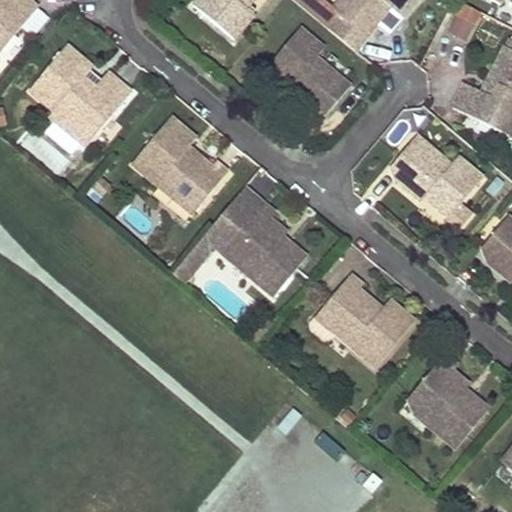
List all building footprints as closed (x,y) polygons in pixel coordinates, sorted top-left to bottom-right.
[(0,50),(35,10),(23,0),(6,0),(2,5),(0,7),(0,50)] [(196,0),(189,8),(230,43),(250,18),(243,12),(252,0),(196,0)] [(338,0),(334,6),(341,12),(350,0),(338,0)] [(350,0),(341,12),(368,35),(378,22),(377,21),(382,16),(377,12),(382,6),(387,10),(399,20),(415,0),(350,0)] [(377,12),(382,16),(387,10),(382,6),(377,12)] [(453,28),(467,36),(480,16),(465,8),(453,28)] [(297,30),(266,67),(283,80),(286,76),(293,82),(290,87),(286,91),(311,111),(315,107),(326,116),(349,89),(338,80),(333,87),(319,75),(325,69),(314,60),(321,50),(297,30)] [(511,55),(500,49),(484,82),(496,88),(490,101),(478,95),(462,87),(450,112),(505,139),(511,125),(511,124),(511,55)] [(85,150),(131,96),(107,77),(95,91),(90,98),(78,88),(83,81),(90,73),(65,52),(29,94),(54,115),(51,120),(85,150)] [(333,87),(338,80),(325,69),(319,75),(333,87)] [(286,76),(283,80),(290,87),(293,82),(286,76)] [(78,88),(90,98),(95,91),(83,81),(78,88)] [(496,88),(484,82),(478,95),(490,101),(496,88)] [(315,107),(311,111),(326,116),(315,107)] [(170,123),(132,169),(173,204),(186,202),(197,211),(226,176),(213,165),(210,169),(201,162),(192,165),(183,158),(189,152),(195,144),(170,123)] [(413,139),(388,169),(398,178),(393,184),(416,204),(419,200),(423,195),(433,203),(428,208),(446,221),(443,225),(453,234),(466,218),(457,209),(478,181),(453,160),(448,167),(437,158),(432,165),(418,153),(424,147),(413,139)] [(432,165),(437,158),(424,147),(418,153),(432,165)] [(189,152),(183,158),(192,165),(201,162),(189,152)] [(398,178),(388,169),(393,184),(398,178)] [(375,203),(393,184),(382,174),(365,193),(375,203)] [(433,203),(423,195),(419,200),(428,208),(433,203)] [(173,204),(191,218),(197,211),(186,202),(173,204)] [(261,208),(228,248),(254,272),(250,277),(274,298),(305,261),(289,247),(285,252),(276,244),(280,240),(283,236),(269,224),(273,218),(261,208)] [(511,221),(508,218),(482,249),(492,258),(487,264),(511,283),(511,281),(511,221)] [(280,240),(276,244),(285,252),(289,247),(280,240)] [(234,264),(250,277),(254,272),(228,248),(234,264)] [(482,249),(487,264),(492,258),(482,249)] [(373,371),(411,325),(387,305),(379,314),(374,320),(366,313),(367,304),(357,296),(361,291),(349,280),(321,314),(332,323),(332,336),(373,371)] [(374,320),(379,314),(367,304),(366,313),(374,320)] [(321,314),(314,321),(332,336),(332,323),(321,314)] [(431,430),(456,451),(487,414),(470,400),(467,405),(458,397),(461,393),(464,389),(450,377),(455,371),(442,361),(409,401),(436,424),(431,430)] [(467,405),(470,400),(461,393),(458,397),(467,405)] [(415,417),(431,430),(436,424),(409,401),(415,417)] [(511,461),(505,456),(499,463),(511,473),(511,461)]
